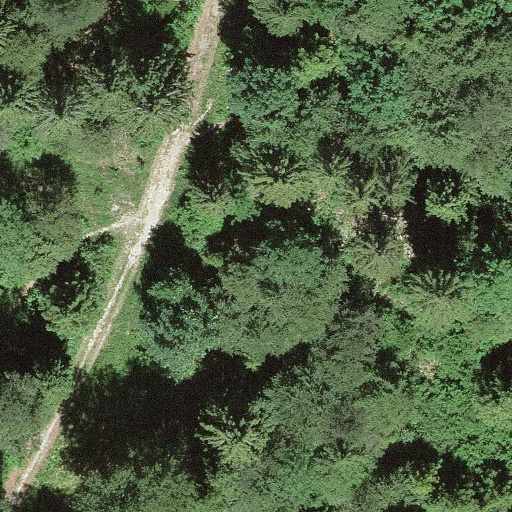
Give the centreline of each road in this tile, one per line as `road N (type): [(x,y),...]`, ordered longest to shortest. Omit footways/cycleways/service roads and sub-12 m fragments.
road 1 (track): [(24,511),(184,159)]
road 2 (track): [(184,159),(223,0)]
